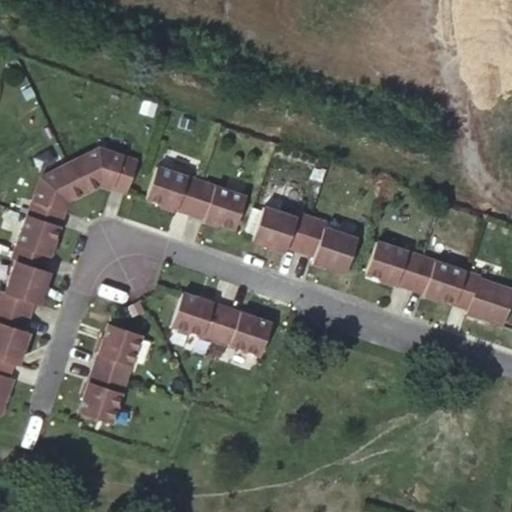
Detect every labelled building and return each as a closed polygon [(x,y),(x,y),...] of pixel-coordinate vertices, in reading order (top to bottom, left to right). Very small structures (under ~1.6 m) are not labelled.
[(72,164),(88,196),(105,188),(128,196),(140,161),(103,148),(72,164)] [(26,219),(61,230),(70,204),(88,196),(72,164),(39,180),(26,219)] [(191,217),(202,183),(158,167),(146,202),(191,217)] [(248,199),(202,183),(191,217),(236,233),(248,199)] [(286,251),(300,256),(313,219),(299,214),(297,218),(268,208),(254,246),(284,256),(286,251)] [(26,219),(11,262),(46,274),(61,230),(26,219)] [(313,219),(300,256),(314,261),(312,266),(342,276),(355,239),(325,228),(327,224),(313,219)] [(362,277),(408,292),(420,257),(375,241),(362,277)] [(420,257),(408,292),(454,307),(465,272),(420,257)] [(46,274),(14,264),(5,294),(2,294),(0,298),(0,309),(34,321),(38,307),(43,309),(53,277),(46,274)] [(465,272),(454,307),(468,312),(466,317),(505,329),(511,306),(511,288),(479,278),(480,275),(466,270),(465,272)] [(173,330),(217,345),(229,310),(185,295),(173,330)] [(0,309),(0,361),(18,368),(22,369),(34,337),(29,335),(34,321),(0,309)] [(229,310),(217,345),(260,360),(272,324),(229,310)] [(96,372),(132,383),(146,339),(110,328),(96,372)] [(0,361),(0,420),(5,422),(18,384),(13,382),(18,368),(0,361)] [(132,383),(96,372),(81,418),(116,429),(132,383)]
